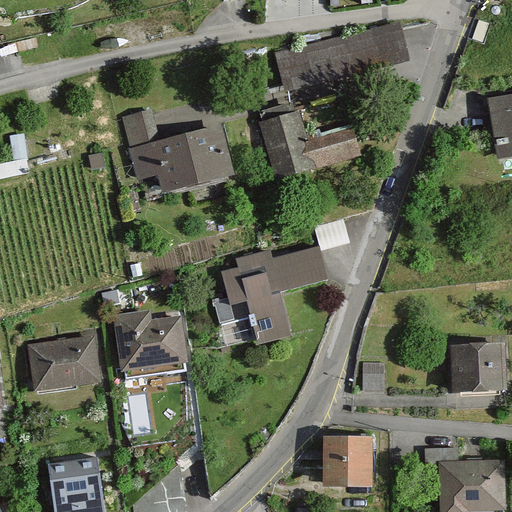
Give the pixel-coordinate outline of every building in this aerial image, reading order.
[(409,17),(278,51),(288,92),(419,58),(409,17)] [(354,90),(262,118),(280,177),(372,148),(354,90)] [(495,153),(511,151),(511,93),(488,96),(495,153)] [(155,107),(125,116),(151,201),(245,172),(228,118),(165,138),(155,107)] [(329,242),(224,271),(233,306),(253,301),(264,342),(302,331),(291,290),(339,277),(329,242)] [(187,302),(122,312),(131,374),(197,364),(187,302)] [(102,329),(32,339),(39,389),(109,380),(102,329)] [(449,389),(501,389),(501,339),(449,339),(449,389)] [(6,353),(0,354),(0,410),(16,408),(6,353)] [(316,484),(366,484),(366,435),(317,434),(316,484)] [(104,511),(98,458),(49,464),(54,511),(104,511)] [(435,509),(498,510),(499,459),(436,458),(435,509)] [(0,511),(10,511),(3,488),(0,488),(0,511)]
